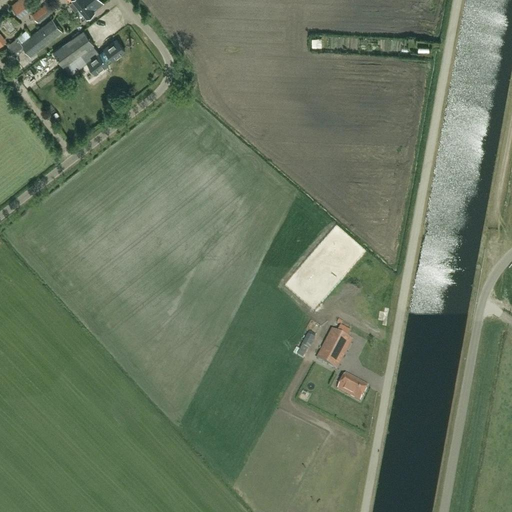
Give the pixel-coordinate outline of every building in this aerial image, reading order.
[(21,15),(39,2),(37,0),(24,0),(15,7),(21,15)] [(72,0),(74,1),(70,4),(76,11),(79,8),(87,19),(95,13),(94,12),(103,4),(100,0),(72,0)] [(33,15),(38,22),(55,9),(50,2),(33,15)] [(108,26),(113,18),(107,14),(102,22),(108,26)] [(31,57),(62,32),(53,19),(22,44),(18,39),(8,47),(15,56),(25,49),(31,57)] [(97,73),(125,51),(117,40),(99,53),(93,46),(94,45),(84,30),(53,52),(69,74),(82,64),(77,57),(81,54),(87,62),(88,62),(97,73)] [(316,359),(318,360),(338,370),(345,356),(353,341),(332,330),(316,359)] [(361,401),(368,387),(346,375),(338,390),(361,401)]
